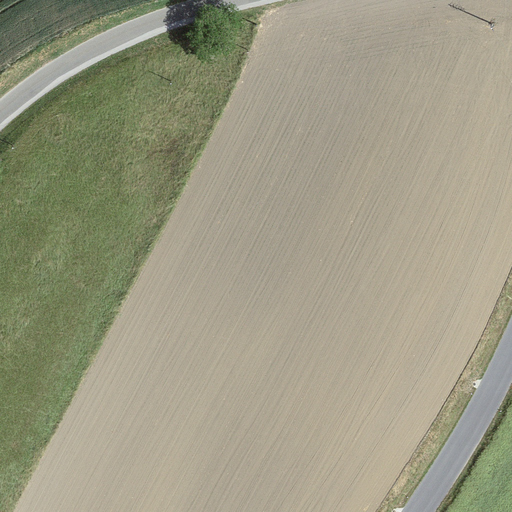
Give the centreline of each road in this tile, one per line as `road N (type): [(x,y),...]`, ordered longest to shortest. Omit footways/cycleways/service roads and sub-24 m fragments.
road 1 (tertiary): [(0,116),(96,48),(234,0)]
road 2 (tertiary): [(414,511),(511,349)]
